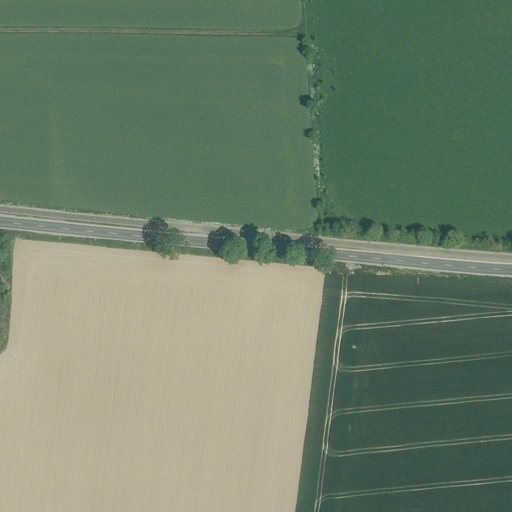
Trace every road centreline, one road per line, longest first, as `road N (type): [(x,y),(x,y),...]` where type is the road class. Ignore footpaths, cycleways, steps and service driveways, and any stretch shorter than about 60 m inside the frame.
road 1 (secondary): [(0,442),(74,359),(168,302),(495,269)]
road 2 (secondary): [(0,221),(495,269)]
